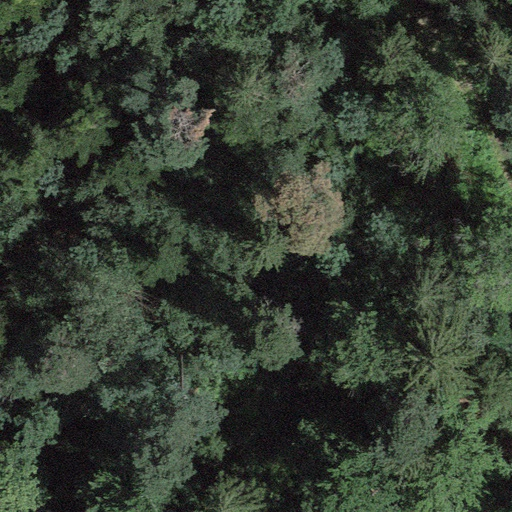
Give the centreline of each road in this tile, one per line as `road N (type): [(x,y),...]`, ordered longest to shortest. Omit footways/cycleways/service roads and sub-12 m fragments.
road 1 (track): [(511,162),(410,0)]
road 2 (track): [(336,511),(442,480),(511,442)]
